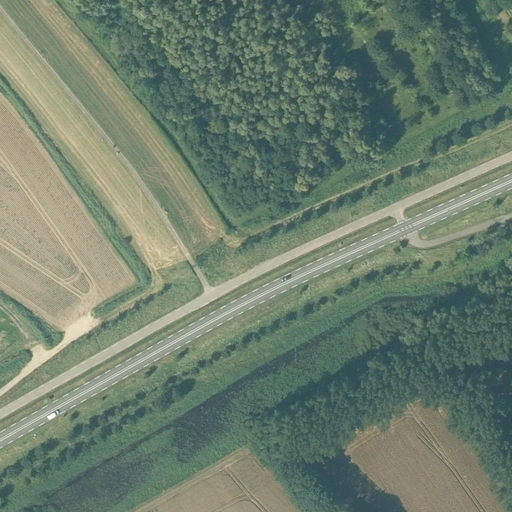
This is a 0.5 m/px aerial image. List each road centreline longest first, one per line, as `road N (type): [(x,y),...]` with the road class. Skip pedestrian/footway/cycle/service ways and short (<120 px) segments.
road 1 (primary): [(0,443),(231,310),(511,181)]
road 2 (unclassified): [(0,414),(207,296),(511,158)]
